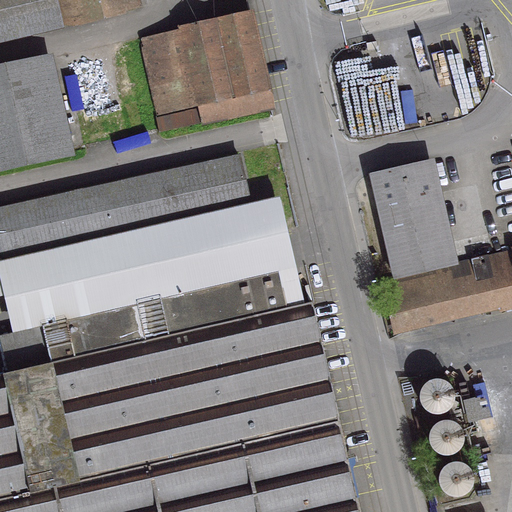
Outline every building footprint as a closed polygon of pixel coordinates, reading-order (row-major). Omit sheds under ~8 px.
[(0,0),(0,40),(54,28),(47,0),(0,0)] [(135,8),(133,0),(58,0),(65,25),(135,8)] [(269,108),(247,15),(140,39),(156,113),(197,104),(202,124),(269,108)] [(376,49),(374,42),(364,44),(366,52),(376,49)] [(0,168),(64,154),(43,61),(0,70),(0,168)] [(237,156),(0,208),(0,251),(2,261),(248,207),(237,156)] [(451,264),(428,162),(369,176),(393,278),(451,264)] [(2,270),(7,291),(18,332),(277,272),(285,309),(310,303),(287,206),(2,270)] [(511,251),(382,282),(393,328),(511,299),(511,251)] [(358,511),(310,303),(285,309),(277,272),(18,332),(10,334),(19,370),(0,374),(0,511),(358,511)] [(416,393),(416,399),(418,405),(423,410),(429,412),(436,412),(442,410),(446,405),(449,399),(449,392),(446,386),(442,382),(436,379),(429,379),(423,382),(418,387),(416,393)] [(475,432),(468,403),(460,405),(466,434),(475,432)] [(424,436),(425,443),(428,449),(434,453),(440,455),(447,454),(453,451),(457,445),(459,439),(458,432),(455,426),(449,422),(443,420),(436,421),(430,424),(426,430),(424,436)] [(434,478),(435,485),(438,491),(443,495),(450,497),(457,496),(463,493),(467,488),(469,481),(468,474),(465,468),(459,464),(453,462),(446,463),(440,467),(436,472),(434,478)]
